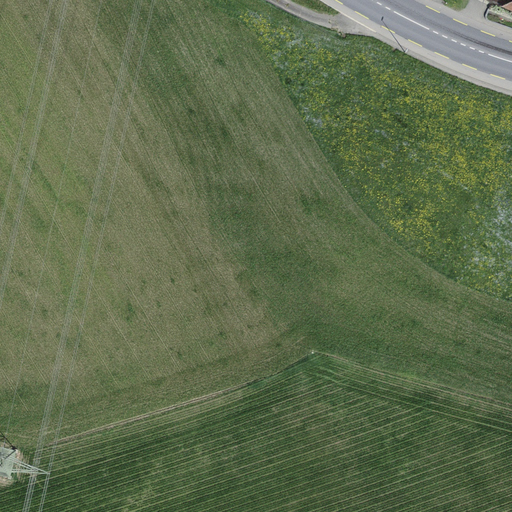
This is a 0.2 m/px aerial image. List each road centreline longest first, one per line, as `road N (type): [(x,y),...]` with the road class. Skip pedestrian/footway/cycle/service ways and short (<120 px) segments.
road 1 (primary): [(360,0),(429,39),(511,67)]
road 2 (track): [(266,0),(359,31),(397,21)]
